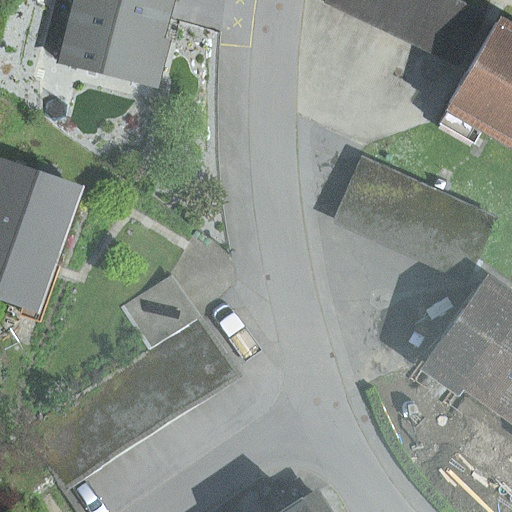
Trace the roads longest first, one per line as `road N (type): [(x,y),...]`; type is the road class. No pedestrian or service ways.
road 1 (residential): [(282,0),(272,122),(278,213),(322,411)]
road 2 (residential): [(322,411),(162,511)]
road 3 (residential): [(322,411),(388,511)]
